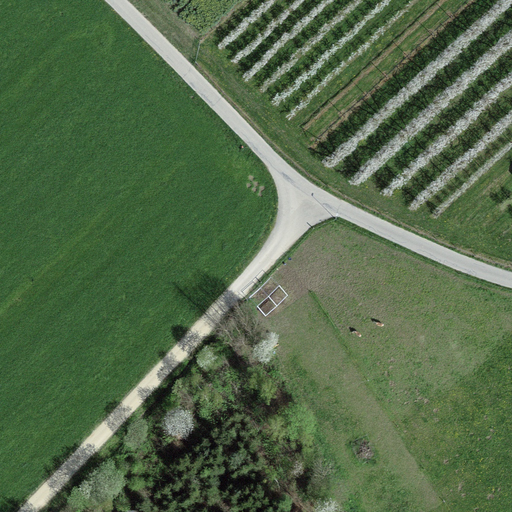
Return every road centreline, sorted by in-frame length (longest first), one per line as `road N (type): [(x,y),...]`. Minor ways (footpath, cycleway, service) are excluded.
road 1 (unclassified): [(511,278),(308,192),(107,0)]
road 2 (track): [(24,511),(202,328),(308,192)]
